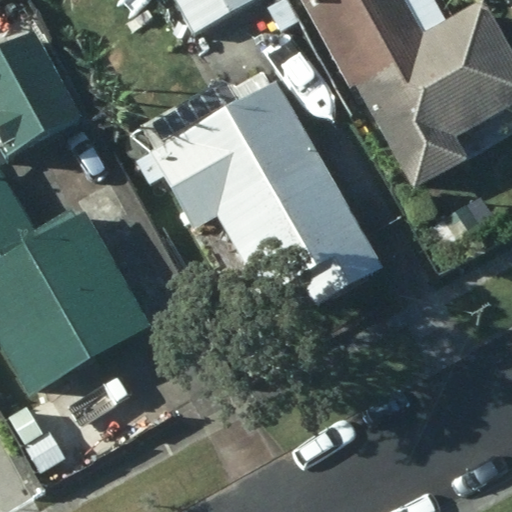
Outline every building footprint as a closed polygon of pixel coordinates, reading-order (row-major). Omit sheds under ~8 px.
[(262,0),(170,0),(193,39),(262,0)] [(422,36),(403,0),(303,0),(350,90),(358,87),(415,193),(469,164),(457,142),(511,111),(511,55),(484,3),(422,36)] [(81,125),(36,35),(0,52),(0,147),(7,162),(81,125)] [(384,272),(278,84),(267,88),(261,78),(239,89),(226,83),(141,132),(155,154),(150,157),(193,233),(218,219),(266,304),(300,286),(314,312),(384,272)] [(0,348),(30,400),(150,330),(86,218),(78,222),(72,213),(36,233),(0,171),(0,348)]
